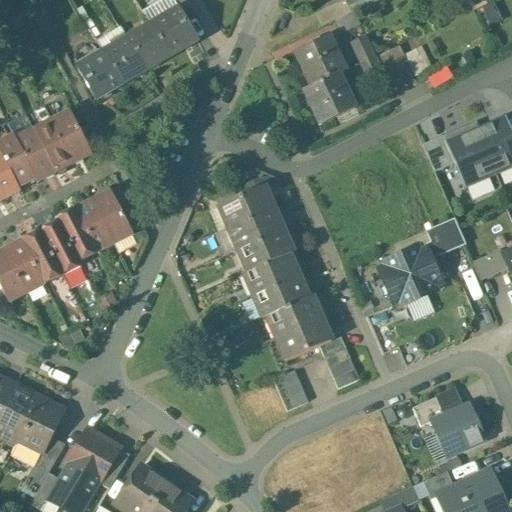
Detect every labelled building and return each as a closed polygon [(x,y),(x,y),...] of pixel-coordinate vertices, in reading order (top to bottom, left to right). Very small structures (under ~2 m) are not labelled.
[(344,1),(314,15),(320,28),(350,14),(344,1)] [(178,9),(150,25),(169,57),(196,40),(178,9)] [(60,15),(49,21),(59,41),(71,35),(60,15)] [(150,25),(127,39),(145,70),(169,57),(150,25)] [(328,38),(295,55),(303,72),(302,72),(309,88),(337,75),(344,72),(328,38)] [(145,70),(127,39),(104,52),(122,84),(145,70)] [(364,40),(352,46),(361,64),(373,58),(364,40)] [(398,46),(373,58),(383,78),(394,73),(395,77),(410,70),(398,46)] [(104,52),(76,69),(94,100),(122,84),(104,52)] [(373,58),(361,64),(370,84),(383,78),(373,58)] [(309,88),(302,92),(309,106),(311,106),(320,125),(354,110),(337,75),(309,88)] [(91,156),(68,111),(50,121),(73,165),(91,156)] [(511,145),(501,120),(471,133),(492,181),(511,173),(511,145)] [(73,165),(50,121),(32,130),(55,174),(73,165)] [(55,174),(32,130),(14,139),(13,135),(12,136),(35,180),(34,180),(36,184),(55,174)] [(471,133),(442,145),(463,194),(492,181),(471,133)] [(35,180),(12,136),(0,141),(0,156),(19,193),(36,184),(34,180),(35,180)] [(452,171),(440,143),(421,152),(433,179),(452,171)] [(0,156),(0,199),(1,202),(19,193),(0,156)] [(273,210),(263,187),(223,204),(233,227),(273,210)] [(132,236),(109,191),(91,201),(113,245),(132,236)] [(113,245),(91,201),(73,210),(96,254),(113,245)] [(96,254),(73,210),(55,219),(78,263),(96,254)] [(273,210),(233,227),(242,249),(282,232),(273,210)] [(78,263),(55,219),(54,220),(56,223),(39,232),(62,276),(79,267),(78,263)] [(453,224),(425,236),(429,248),(427,249),(433,264),(465,251),(453,224)] [(62,276),(39,232),(21,241),(44,285),(62,276)] [(282,232),(242,249),(252,271),(289,255),(292,254),(282,232)] [(44,285),(21,241),(3,250),(26,294),(44,285)] [(511,242),(491,252),(511,300),(511,242)] [(426,249),(371,271),(390,316),(444,294),(426,249)] [(26,294),(3,250),(0,251),(0,289),(7,304),(26,294)] [(252,271),(248,272),(258,294),(298,277),(289,255),(252,271)] [(298,277),(258,294),(267,316),(271,315),(307,299),(298,277)] [(307,299),(271,315),(281,337),(320,320),(311,298),(307,299)] [(320,320),(281,337),(290,360),(318,348),(330,343),(320,320)] [(330,343),(318,348),(323,358),(344,349),(340,338),(330,343)] [(344,349),(323,358),(337,390),(358,381),(344,349)] [(293,371),(272,380),(286,412),(307,403),(293,371)] [(38,401),(0,381),(0,432),(17,441),(38,401)] [(435,399),(411,409),(420,428),(430,423),(430,422),(443,416),(435,399)] [(38,401),(17,441),(15,444),(40,456),(61,413),(38,401)] [(443,416),(430,422),(430,423),(446,458),(483,441),(467,406),(443,416)] [(82,511),(119,450),(86,431),(47,502),(63,511),(82,511)] [(17,441),(0,432),(0,435),(15,444),(17,441)] [(183,511),(191,502),(140,467),(114,504),(124,511),(183,511)] [(447,473),(423,483),(430,500),(441,496),(454,490),(453,489),(447,473)] [(507,511),(491,473),(453,489),(454,490),(441,496),(447,511),(507,511)] [(411,488),(400,493),(406,506),(417,502),(411,488)] [(400,493),(379,502),(383,511),(393,511),(399,509),(406,506),(400,493)]
